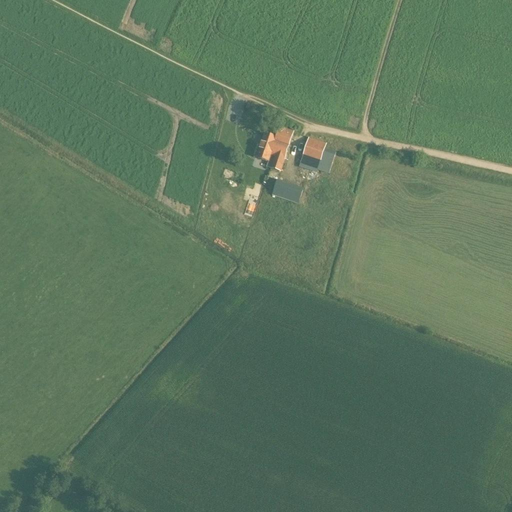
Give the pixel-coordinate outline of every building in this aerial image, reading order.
[(272,163),(270,169),(281,172),(293,132),(279,128),(276,137),(274,141),(278,143),(276,148),(275,151),(276,151),(272,163)] [(274,157),(272,163),(276,151),(275,151),(276,148),(278,143),(274,141),(276,137),(264,133),(256,158),(268,162),(270,156),(274,157)] [(308,138),(299,168),(316,174),(317,171),(329,174),(336,153),(324,150),(326,144),(308,138)] [(277,181),(272,196),(298,205),(303,190),(277,181)] [(261,193),(252,190),(244,215),(253,219),(261,193)]
